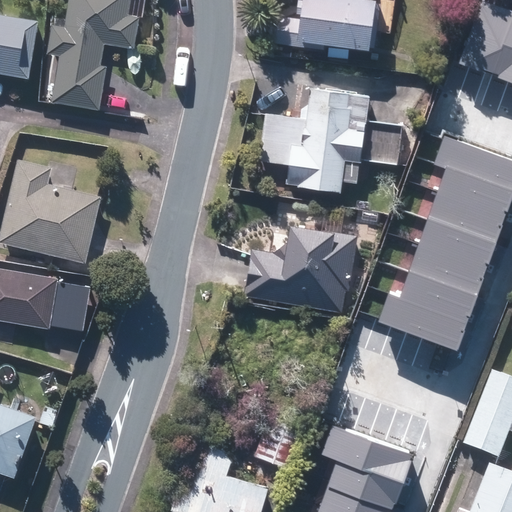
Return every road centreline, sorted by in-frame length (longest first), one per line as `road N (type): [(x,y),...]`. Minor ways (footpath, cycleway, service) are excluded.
road 1 (residential): [(210,0),(209,79),(166,261),(84,511)]
road 2 (unknown): [(0,121),(139,144),(165,158)]
